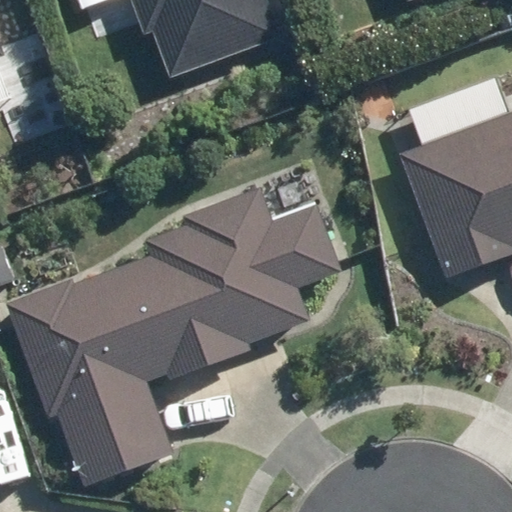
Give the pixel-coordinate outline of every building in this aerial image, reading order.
[(132,0),(146,38),(157,34),(173,78),(283,38),(269,0),(132,0)] [(0,56),(10,53),(0,24),(0,56)] [(511,109),(509,111),(497,79),(410,110),(422,142),(401,150),(447,278),(511,254),(511,109)] [(10,298),(10,300),(74,485),(178,449),(154,380),(315,325),(301,287),(346,271),(321,199),(276,214),(265,183),(146,224),(154,249),(10,298)] [(6,239),(0,240),(0,291),(22,284),(6,239)]
